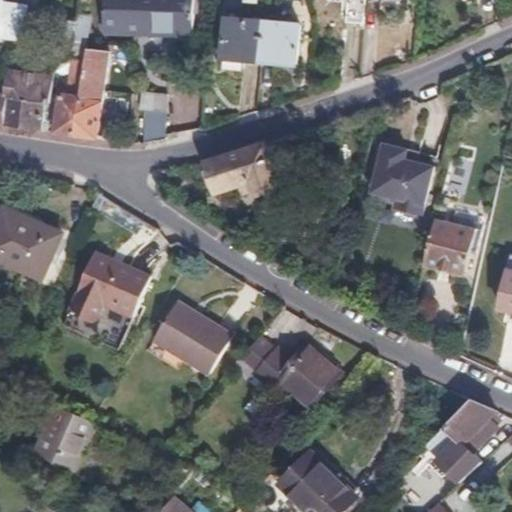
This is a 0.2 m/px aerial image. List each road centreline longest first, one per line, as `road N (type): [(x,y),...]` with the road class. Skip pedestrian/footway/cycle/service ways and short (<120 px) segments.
road 1 (residential): [(91,161),(256,276),(511,401)]
road 2 (residential): [(511,37),(210,148),(91,161)]
